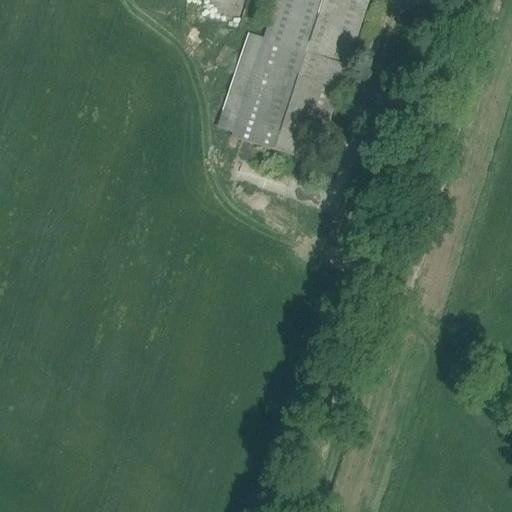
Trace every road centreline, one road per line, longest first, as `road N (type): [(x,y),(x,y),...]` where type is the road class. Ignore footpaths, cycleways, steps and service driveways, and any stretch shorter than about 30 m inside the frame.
road 1 (unclassified): [(308,511),(471,0)]
road 2 (track): [(383,276),(511,414)]
